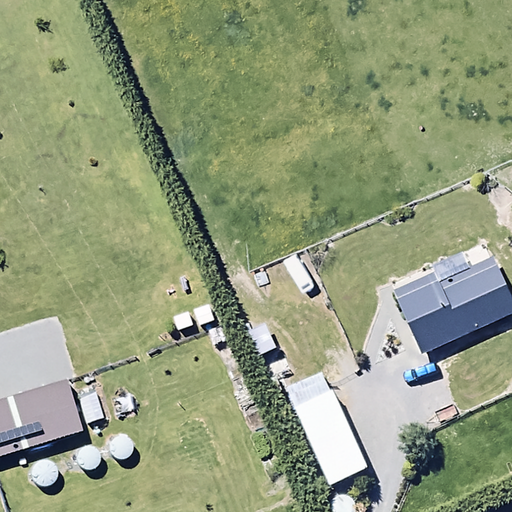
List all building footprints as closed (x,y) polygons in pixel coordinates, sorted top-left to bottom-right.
[(511,312),(511,308),(490,258),(434,283),(430,275),(392,292),(419,354),(511,312)] [(68,401),(62,381),(0,399),(0,454),(99,425),(90,394),(68,401)] [(365,468),(331,392),(292,409),(326,485),(365,468)] [(198,417),(176,424),(191,471),(213,464),(198,417)] [(129,450),(129,447),(129,444),(127,441),(125,439),(123,436),(119,435),(116,435),(112,435),(109,437),(106,439),(104,442),(103,445),(103,448),(103,451),(104,454),(106,456),(109,458),(113,459),(116,460),(120,459),(123,458),(126,456),(128,453),(129,450)] [(97,460),(97,457),(97,454),(95,451),(93,449),(91,447),(87,446),(84,445),(81,446),(77,447),(75,449),(73,452),(72,455),(71,458),(72,461),(73,464),(75,467),(78,469),(81,470),(85,470),(88,470),(91,468),(94,466),(96,464),(97,460)] [(54,476),(54,472),(54,469),(52,466),(50,464),(47,462),(44,460),(40,460),(36,460),(32,462),(30,464),(28,467),(26,470),(26,473),(27,476),(28,479),(30,482),(33,484),(36,485),(40,486),(44,485),(48,484),(51,481),(53,479),(54,476)] [(352,511),(348,494),(325,500),(328,511),(352,511)]
